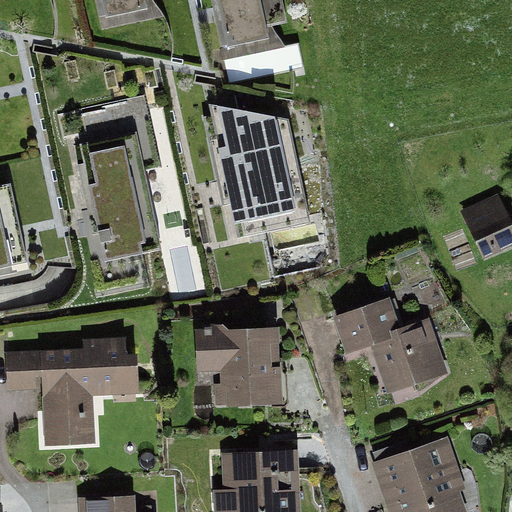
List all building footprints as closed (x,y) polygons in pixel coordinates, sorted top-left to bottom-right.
[(87,0),(90,17),(157,5),(156,0),(87,0)] [(207,0),(217,44),(274,32),(266,0),(207,0)] [(284,62),(299,60),(296,40),(282,42),(284,62)] [(215,113),(238,226),(293,215),(273,122),(215,113)] [(68,139),(93,255),(157,242),(132,125),(68,139)] [(481,254),(511,238),(511,223),(496,191),(459,210),(481,254)] [(15,202),(0,204),(0,283),(30,278),(15,202)] [(385,388),(440,371),(424,317),(389,327),(380,298),(329,314),(340,351),(370,342),(385,388)] [(277,330),(197,331),(198,377),(224,377),(224,409),(278,408),(277,330)] [(87,352),(13,358),(16,392),(50,389),(55,446),(95,443),(92,399),(135,396),(131,340),(86,344),(87,352)] [(400,511),(467,511),(470,511),(442,438),(382,461),(400,511)] [(223,511),(291,511),(287,446),(220,450),(223,511)] [(134,502),(82,503),(82,511),(154,511),(154,510),(134,511),(134,502)]
